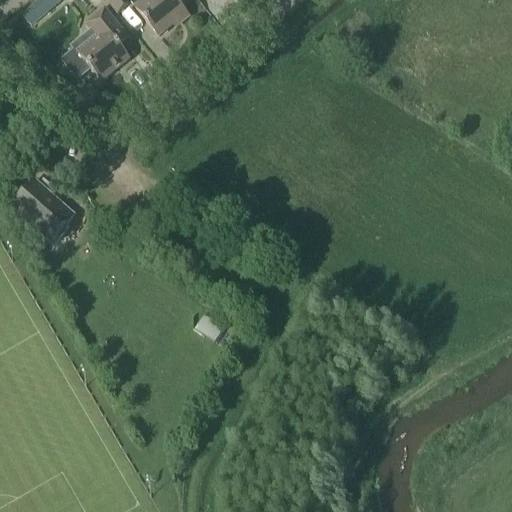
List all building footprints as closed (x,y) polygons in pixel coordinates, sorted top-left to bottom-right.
[(29,26),(68,0),(43,0),(22,14),(29,26)] [(103,0),(104,0),(117,16),(130,5),(126,0),(103,0)] [(148,0),(135,11),(158,39),(186,16),(178,6),(185,0),(148,0)] [(85,26),(90,33),(97,42),(79,57),(77,54),(64,65),(77,82),(90,71),(101,85),(130,62),(119,49),(129,40),(104,11),(85,26)] [(35,184),(11,211),(50,245),(74,218),(35,184)] [(223,332),(203,319),(194,332),(214,345),(223,332)]
